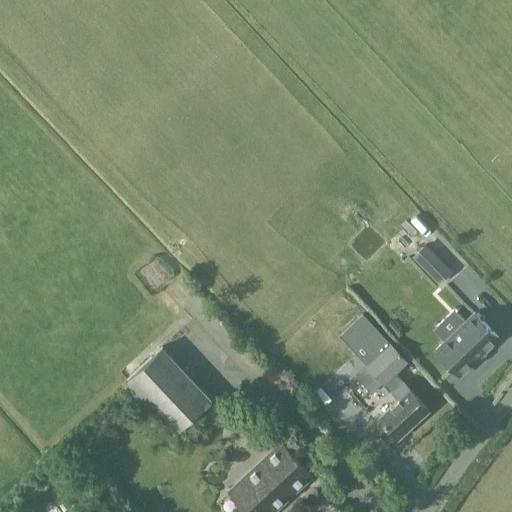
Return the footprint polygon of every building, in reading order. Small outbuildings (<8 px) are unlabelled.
[(417,253),(442,279),(450,270),(426,245),(417,253)] [(460,374),(498,337),(474,312),(436,349),(460,374)] [(396,373),(409,360),(375,324),(351,347),(400,397),(379,416),(399,437),(429,407),(396,373)] [(162,346),(127,379),(175,431),(210,398),(162,346)] [(261,511),(283,491),(288,496),(313,472),(283,440),(232,488),(255,511),(261,511)]
